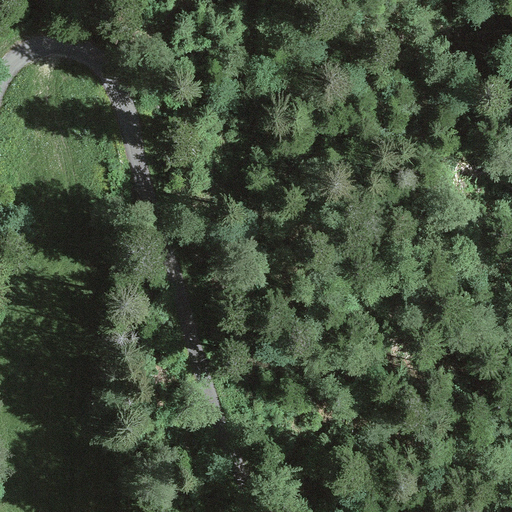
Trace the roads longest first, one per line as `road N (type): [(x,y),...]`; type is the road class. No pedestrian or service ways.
road 1 (track): [(259,511),(247,505),(225,450),(111,82),(85,54),(46,47),(16,58),(0,77)]
road 2 (track): [(511,253),(444,206),(426,349),(490,500),(483,511)]
